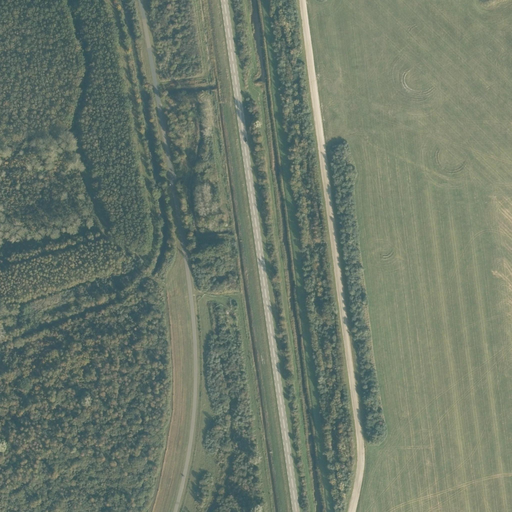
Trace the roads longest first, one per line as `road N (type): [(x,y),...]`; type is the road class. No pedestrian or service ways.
road 1 (unclassified): [(176,511),(192,418),(192,326),(139,0)]
road 2 (primary): [(293,511),(225,0)]
road 3 (track): [(352,511),(361,443),(303,0)]
